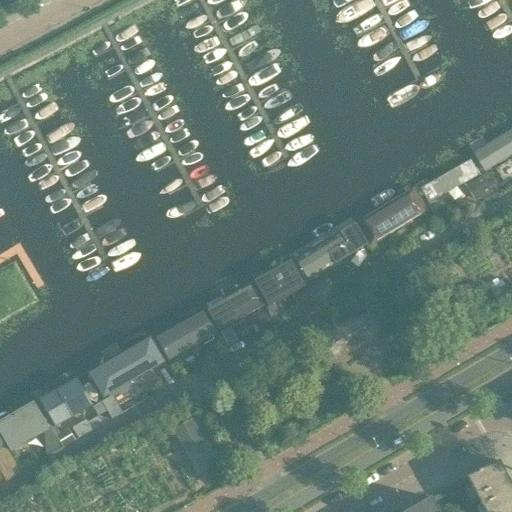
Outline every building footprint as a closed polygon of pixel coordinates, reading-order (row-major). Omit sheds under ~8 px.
[(482,172),(511,154),(511,130),(471,154),(482,172)] [(426,206),(477,177),(468,162),(417,191),(426,206)] [(483,175),(465,186),(475,202),(481,199),(485,206),(496,199),(483,175)] [(369,248),(426,213),(411,189),(354,223),(369,248)] [(304,286),(366,250),(351,224),(289,259),(304,286)] [(272,302),(302,286),(287,259),(257,275),(272,302)] [(324,280),(293,298),(303,314),(315,307),(334,296),(324,280)] [(226,327),(266,305),(253,281),(212,303),(226,327)] [(172,356),(219,329),(206,306),(159,333),(172,356)] [(369,309),(317,339),(330,362),(382,332),(369,309)] [(264,312),(248,322),(257,337),(273,327),(264,312)] [(106,393),(170,356),(155,329),(91,367),(106,393)] [(59,421),(95,399),(79,373),(43,396),(59,421)] [(0,423),(13,445),(53,422),(38,396),(0,418),(0,423)] [(185,427),(180,430),(192,452),(205,445),(195,426),(187,431),(185,427)] [(17,467),(7,452),(2,455),(10,469),(8,473),(11,479),(20,474),(17,467)] [(511,511),(511,488),(498,461),(466,478),(483,511),(511,511)] [(437,511),(429,498),(405,511),(437,511)]
